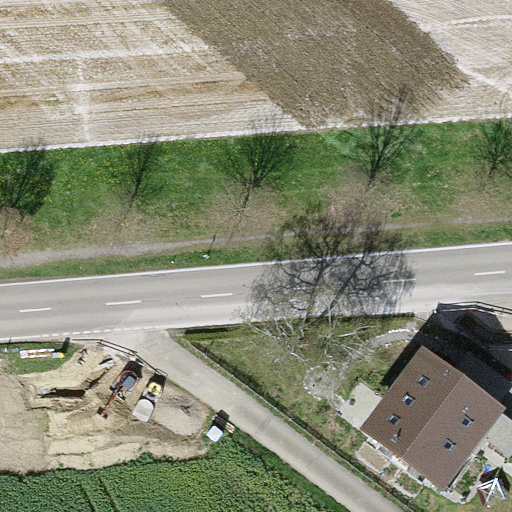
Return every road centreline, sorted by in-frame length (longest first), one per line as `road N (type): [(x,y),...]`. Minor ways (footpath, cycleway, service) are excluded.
road 1 (secondary): [(511,274),(107,304)]
road 2 (unclassified): [(107,304),(376,511)]
